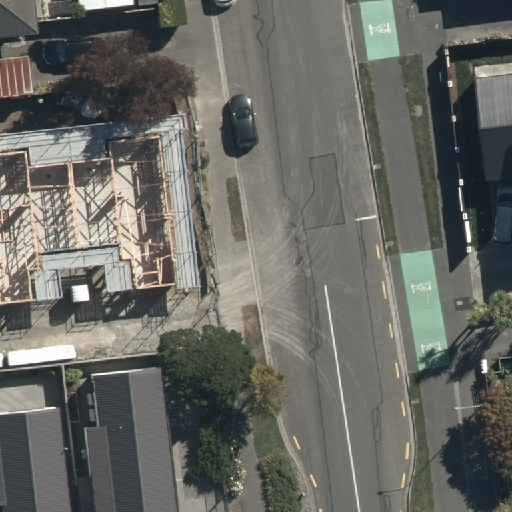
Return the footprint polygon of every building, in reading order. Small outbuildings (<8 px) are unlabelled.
[(29,0),(0,0),(0,36),(33,32),(29,0)] [(79,0),(82,13),(133,6),(132,0),(79,0)] [(30,50),(0,52),(0,92),(34,89),(30,50)] [(511,75),(476,79),(488,183),(511,180),(511,75)] [(0,303),(37,299),(34,269),(131,258),(135,291),(175,286),(158,134),(106,140),(108,155),(31,164),(29,148),(0,151),(0,303)] [(179,511),(161,366),(92,375),(98,428),(84,429),(94,511),(179,511)] [(72,511),(60,406),(0,413),(0,506),(2,507),(2,511),(72,511)]
